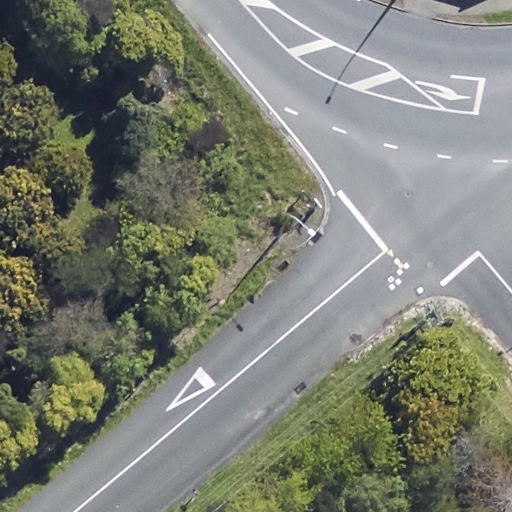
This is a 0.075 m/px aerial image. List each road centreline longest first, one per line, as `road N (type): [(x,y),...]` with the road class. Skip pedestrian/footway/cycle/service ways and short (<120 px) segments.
road 1 (residential): [(75,511),(382,255),(427,187),(455,100)]
road 2 (tertiary): [(251,0),(333,61),(391,87),(455,100)]
road 3 (residential): [(455,100),(463,211),(482,255),(511,292)]
